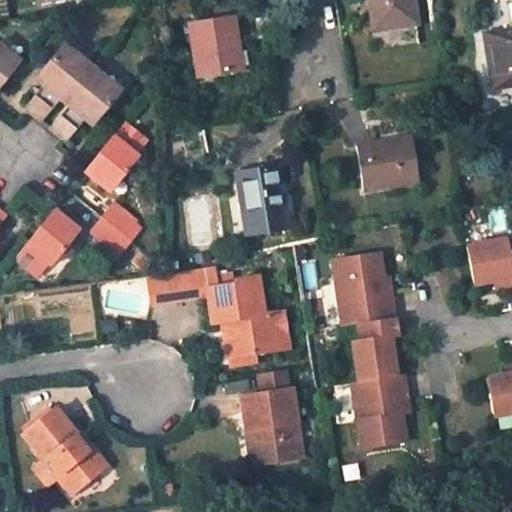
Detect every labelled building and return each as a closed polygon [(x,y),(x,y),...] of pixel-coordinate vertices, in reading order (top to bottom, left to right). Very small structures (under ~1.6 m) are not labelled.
[(412,0),(376,0),(381,27),(416,21),(412,0)] [(233,15),(190,22),(198,75),(242,68),(233,15)] [(511,26),(485,31),(493,88),(511,84),(511,26)] [(0,79),(18,58),(0,43),(0,79)] [(86,63),(61,43),(35,76),(42,82),(23,105),(40,118),(86,63)] [(91,124),(119,90),(94,69),(48,125),(66,139),(84,117),(91,124)] [(408,136),(358,144),(364,188),(415,179),(408,136)] [(113,137),(86,170),(109,191),(138,157),(113,137)] [(275,166),(240,172),(249,232),(286,226),(275,166)] [(125,235),(137,221),(115,203),(103,217),(125,235)] [(56,210),(28,245),(51,265),(80,230),(56,210)] [(103,217),(92,231),(114,249),(125,235),(103,217)] [(511,235),(468,244),(475,282),(496,278),(511,274),(511,235)] [(334,258),(345,324),(359,321),(397,315),(391,283),(387,284),(385,275),(381,251),(334,258)] [(265,314),(260,277),(236,281),(236,283),(219,286),(218,286),(217,276),(215,266),(175,272),(180,299),(210,294),(214,322),(224,321),(229,320),(229,321),(230,328),(226,332),(228,345),(233,344),(245,342),(255,340),(257,353),(290,348),(285,310),(265,314)] [(155,303),(179,299),(180,299),(175,272),(151,276),(155,303)] [(219,286),(236,283),(236,281),(236,280),(234,273),(217,276),(218,286),(219,286)] [(511,274),(496,278),(497,285),(511,282),(511,274)] [(354,339),(360,379),(399,373),(395,352),(392,335),(400,333),(397,315),(359,321),(362,338),(354,339)] [(403,351),(400,333),(392,335),(395,352),(403,351)] [(230,357),(257,353),(255,340),(245,342),(233,344),(228,345),(230,357)] [(259,428),(265,463),(308,455),(295,388),(292,388),(288,370),(259,376),(263,393),(241,397),(248,430),(259,428)] [(511,371),(508,372),(487,375),(493,413),(511,409),(511,371)] [(409,389),(406,372),(399,373),(360,379),(353,380),(364,446),(409,439),(405,411),(412,410),(409,395),(402,396),(401,390),(409,389)] [(85,452),(72,438),(75,436),(53,410),(21,436),(43,462),(48,458),(61,473),(55,477),(69,494),(105,464),(91,447),(85,452)] [(254,465),(264,463),(265,463),(259,428),(248,430),(254,465)] [(91,447),(79,432),(75,436),(72,438),(85,452),(91,447)] [(43,462),(55,477),(61,473),(48,458),(43,462)]
